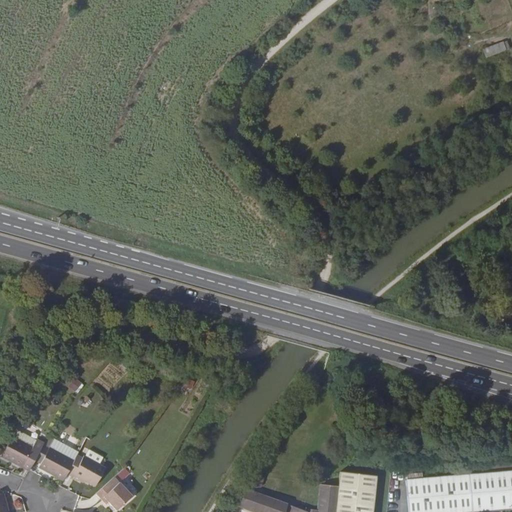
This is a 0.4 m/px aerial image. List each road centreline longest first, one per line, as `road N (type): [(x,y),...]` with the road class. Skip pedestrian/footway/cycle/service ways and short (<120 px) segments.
road 1 (trunk): [(511,364),(0,222)]
road 2 (trunk): [(0,243),(511,385)]
road 3 (residential): [(0,399),(66,329),(104,324),(143,332),(211,360)]
